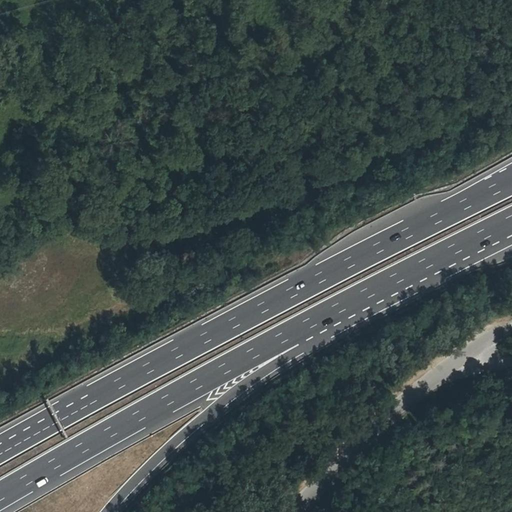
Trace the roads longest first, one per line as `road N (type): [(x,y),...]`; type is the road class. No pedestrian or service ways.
road 1 (motorway): [(0,498),(511,222)]
road 2 (motorway): [(511,182),(0,451)]
road 3 (motorway): [(108,511),(183,436),(262,374),(511,240)]
road 4 (unclassified): [(293,511),(378,424),(447,369)]
